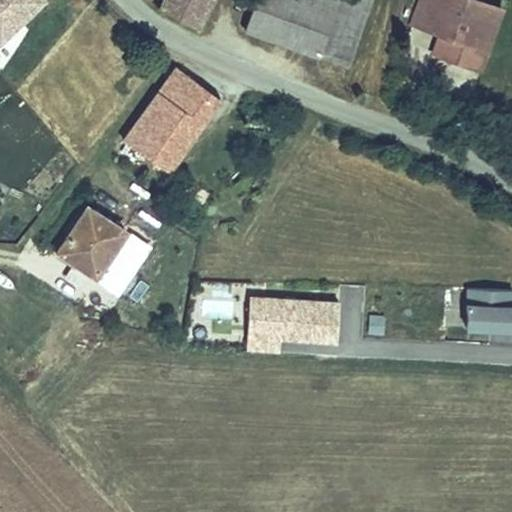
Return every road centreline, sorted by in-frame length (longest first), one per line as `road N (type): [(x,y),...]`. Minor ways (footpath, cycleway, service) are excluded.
road 1 (unclassified): [(511,176),(260,81),(184,45),(128,0)]
road 2 (unknown): [(511,354),(335,347)]
